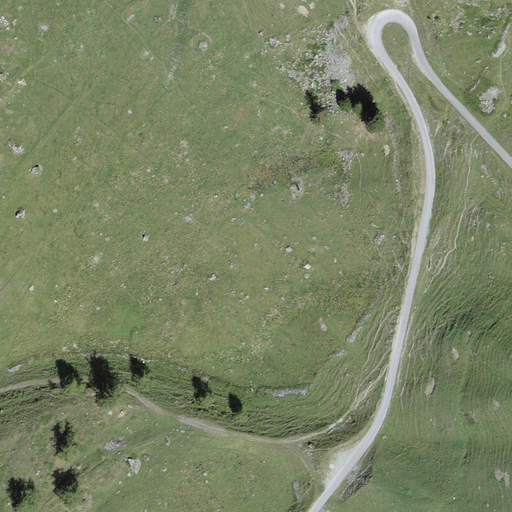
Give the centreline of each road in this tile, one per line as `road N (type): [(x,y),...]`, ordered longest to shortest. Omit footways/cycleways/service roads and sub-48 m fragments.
road 1 (unclassified): [(313,511),(381,415),(430,190),(424,133),(379,49),(378,23),(394,15),(409,24),(427,68),(511,163)]
road 2 (track): [(0,390),(98,381),(220,431),(289,441)]
